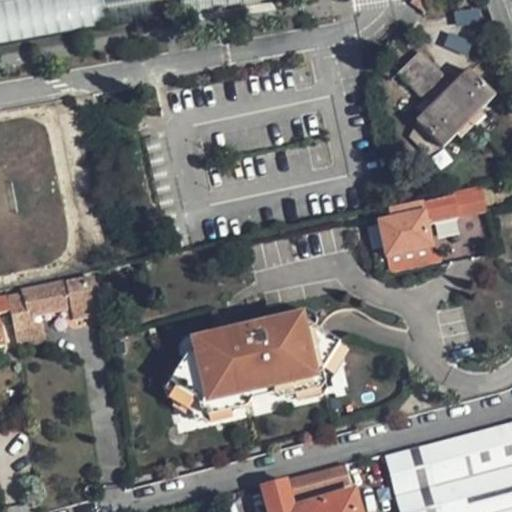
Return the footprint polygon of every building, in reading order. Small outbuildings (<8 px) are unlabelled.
[(0,0),(0,41),(107,23),(102,0),(0,0)] [(178,0),(180,10),(271,0),(178,0)] [(497,101),(474,76),(454,94),(449,88),(451,86),(424,56),(402,75),(430,106),(433,103),(437,109),(419,126),(442,152),(497,101)] [(457,211),(454,197),(422,204),(424,214),(425,219),(457,211)] [(389,255),(432,246),(425,219),(424,214),(407,218),(405,208),(392,210),(394,220),(382,223),(389,255)] [(389,255),(382,223),(369,225),(376,258),(389,255)] [(432,246),(389,255),(393,276),(436,267),(432,246)] [(30,298),(13,301),(15,307),(21,334),(42,329),(40,315),(75,307),(78,320),(106,314),(98,280),(29,294),(30,298)] [(0,342),(8,340),(0,311),(15,307),(13,301),(11,292),(11,290),(7,291),(0,292),(0,342)] [(341,348),(301,324),(261,333),(262,341),(240,346),(238,339),(198,349),(173,388),(202,404),(204,415),(235,407),(233,400),(293,386),(294,393),(325,386),(323,375),(341,348)] [(53,344),(50,327),(42,329),(21,334),(25,350),(53,344)] [(261,333),(238,339),(240,346),(262,341),(261,333)] [(348,352),(341,348),(323,375),(325,386),(294,393),(293,386),(233,400),(235,407),(204,415),(202,404),(173,388),(169,394),(175,398),(177,405),(197,418),(199,425),(206,424),(212,428),(233,422),(237,416),(244,414),(244,413),(251,411),(255,405),(276,400),(282,404),(289,402),(289,404),(297,402),(303,406),(324,401),(328,395),(335,393),(334,386),(346,366),(344,358),(348,352)] [(511,511),(511,423),(392,455),(406,511),(511,511)] [(362,511),(357,493),(297,510),(296,505),(356,488),(350,465),(289,481),(263,488),(270,511),(362,511)]
